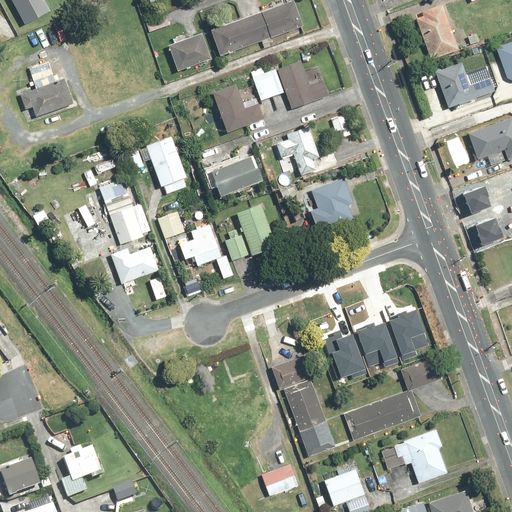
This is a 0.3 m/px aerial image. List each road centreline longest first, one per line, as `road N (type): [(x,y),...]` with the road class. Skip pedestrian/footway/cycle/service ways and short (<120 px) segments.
road 1 (secondary): [(346,0),(432,236)]
road 2 (residential): [(205,322),(432,236)]
road 3 (secondary): [(432,236),(505,429)]
